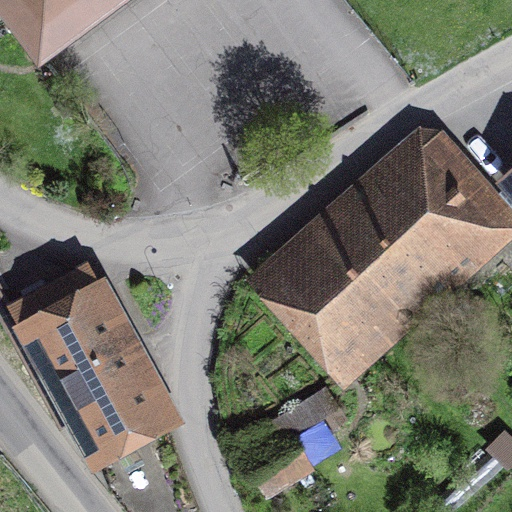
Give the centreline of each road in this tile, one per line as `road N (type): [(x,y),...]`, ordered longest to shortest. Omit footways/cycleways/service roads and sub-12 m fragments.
road 1 (unclassified): [(201,246),(511,56)]
road 2 (unclassified): [(221,511),(191,404),(201,246)]
road 3 (unclassified): [(201,246),(98,241),(0,201)]
road 4 (unknown): [(316,0),(444,92)]
road 5 (residential): [(0,399),(88,511)]
